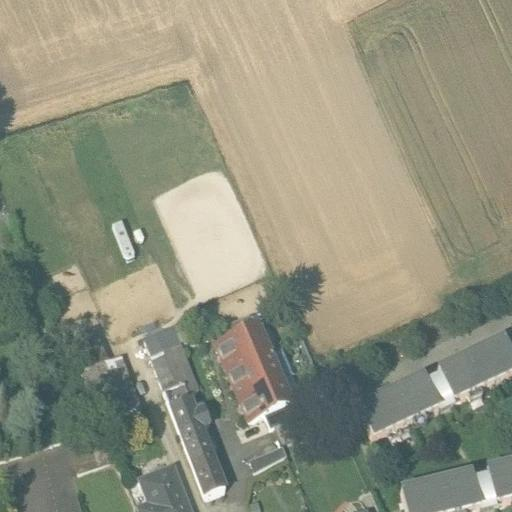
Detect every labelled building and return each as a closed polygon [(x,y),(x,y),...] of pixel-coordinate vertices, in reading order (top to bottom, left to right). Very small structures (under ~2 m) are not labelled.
[(2,217),(0,217),(0,236),(8,232),(2,217)] [(165,391),(185,383),(188,392),(200,388),(176,325),(144,338),(165,391)] [(256,334),(211,354),(223,380),(268,359),(256,334)] [(419,387),(355,415),(362,431),(370,450),(511,387),(511,362),(506,349),(436,380),(440,388),(432,392),(423,396),(419,387)] [(119,353),(77,371),(101,428),(143,410),(119,353)] [(268,359),(223,380),(234,405),(280,384),(268,359)] [(165,391),(182,436),(203,428),(188,392),(185,383),(165,391)] [(280,384),(234,405),(246,431),(263,421),(291,410),(280,384)] [(291,410),(263,421),(268,435),(301,421),(296,407),(291,410)] [(182,436),(207,500),(228,492),(203,428),(182,436)] [(248,467),(254,481),(286,466),(279,452),(248,467)] [(174,465),(137,478),(147,505),(136,508),(137,511),(176,511),(190,508),(174,465)] [(466,481),(399,497),(402,511),(497,511),(511,508),(511,470),(485,477),(487,486),(469,490),(466,481)]
